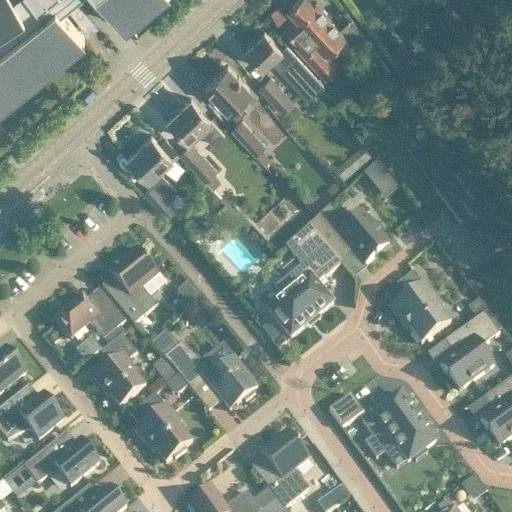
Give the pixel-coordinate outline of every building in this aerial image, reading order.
[(0,0),(0,104),(4,101),(3,100),(3,101),(0,97),(0,95),(20,80),(23,84),(24,85),(50,64),(49,63),(49,64),(46,59),(66,43),(70,47),(69,47),(70,48),(84,37),(60,7),(65,4),(77,19),(78,18),(77,17),(85,11),(85,12),(86,12),(76,0),(103,0),(123,25),(155,0),(0,0)] [(346,36),(328,17),(330,16),(316,1),(313,4),(309,0),(296,0),(288,9),(296,17),(284,28),(295,40),(293,42),(325,77),(338,66),(327,54),(346,36)] [(386,0),(396,10),(397,10),(407,0),(386,0)] [(467,0),(453,0),(463,11),(471,4),(467,0)] [(450,2),(440,11),(451,22),(447,26),(449,29),(464,16),(450,2)] [(278,6),(271,13),(279,22),(286,15),(278,6)] [(271,60),(308,99),(323,84),(287,45),(282,50),(278,45),(264,31),(245,49),(262,68),(271,60)] [(206,85),(219,100),(237,119),(247,109),(239,101),(250,89),(241,79),(227,65),(206,85)] [(281,111),(291,102),(293,100),(271,77),(259,88),(281,111)] [(169,119),(182,133),(188,140),(200,129),(214,145),(225,135),(204,113),(191,98),(169,119)] [(232,129),(255,154),(265,144),(242,119),(232,129)] [(416,144),(404,153),(419,173),(427,168),(442,188),(435,193),(460,227),(464,225),(468,230),(467,231),(469,234),(480,226),(486,222),(487,221),(486,220),(496,212),(435,130),(422,139),(421,138),(415,143),(416,144)] [(166,215),(176,207),(167,197),(176,189),(159,169),(172,157),(169,155),(175,149),(166,138),(160,144),(151,135),(128,157),(154,185),(145,193),(166,215)] [(179,153),(188,163),(204,181),(204,180),(212,189),(220,182),(212,173),(216,169),(200,152),(191,142),(179,153)] [(334,187),(327,195),(332,201),(340,193),(334,187)] [(212,190),(204,197),(213,207),(221,199),(212,190)] [(217,210),(201,225),(207,231),(223,215),(234,227),(241,221),(225,203),(217,210)] [(329,208),(311,227),(342,264),(354,255),(365,267),(389,247),(362,214),(345,228),(329,208)] [(511,233),(501,218),(490,226),(506,247),(511,242),(511,233)] [(310,227),(284,248),(285,249),(287,251),(301,268),(286,280),(294,290),(267,313),(291,341),(334,305),(318,286),(325,279),(326,280),(343,266),(311,228),(310,227)] [(222,250),(245,249),(244,232),(221,232),(222,250)] [(138,285),(155,272),(147,261),(146,262),(136,251),(109,273),(114,279),(102,289),(115,305),(134,327),(157,308),(138,285)] [(422,286),(413,274),(384,295),(393,307),(390,310),(400,324),(403,322),(421,346),(450,325),(432,301),(436,298),(425,284),(422,286)] [(243,295),(251,309),(280,290),(272,277),(243,295)] [(189,286),(179,295),(185,303),(192,310),(202,301),(201,300),(189,286)] [(108,348),(122,338),(116,331),(126,324),(99,292),(86,302),(82,297),(54,320),(71,341),(87,328),(90,325),(108,348)] [(472,308),(471,313),(476,321),(487,313),(479,303),(472,308)] [(440,366),(459,392),(493,367),(480,349),(499,336),(485,316),(445,345),(454,357),(440,366)] [(122,337),(122,338),(108,348),(100,355),(112,369),(107,372),(106,370),(93,380),(108,400),(111,398),(120,409),(136,397),(146,389),(130,371),(132,368),(128,363),(137,356),(134,353),(122,337)] [(280,337),(272,344),(278,351),(286,345),(280,337)] [(165,360),(179,377),(188,389),(208,414),(222,403),(230,413),(237,407),(243,402),(245,405),(256,397),(254,393),(257,391),(234,361),(214,376),(181,346),(165,360)] [(0,395),(10,387),(26,375),(8,353),(6,350),(0,354),(0,395)] [(170,369),(159,378),(166,386),(177,377),(170,369)] [(178,397),(188,389),(179,377),(166,387),(173,397),(178,397)] [(481,421),(500,446),(511,437),(511,379),(485,400),(494,412),(481,421)] [(39,442),(48,434),(64,422),(50,405),(50,403),(49,403),(44,397),(45,397),(44,396),(39,400),(29,388),(14,401),(0,411),(0,432),(8,443),(31,432),(39,442)] [(413,459),(416,463),(426,455),(424,452),(436,443),(401,395),(362,423),(374,439),(386,455),(397,470),(407,462),(408,463),(413,459)] [(178,427),(181,425),(167,407),(164,409),(155,397),(129,417),(139,429),(135,432),(152,455),(156,452),(166,465),(192,445),(178,427)] [(350,397),(329,412),(342,431),(364,415),(350,397)] [(351,430),(345,434),(349,440),(356,436),(351,430)] [(264,459),(251,469),(269,491),(277,501),(285,511),(301,499),(310,492),(294,473),(309,461),(287,433),(270,447),(260,455),(264,459)] [(24,469),(38,486),(58,473),(70,489),(100,466),(80,442),(79,443),(81,445),(77,448),(66,435),(24,469)] [(455,469),(467,485),(475,479),(464,463),(455,469)] [(16,476),(5,485),(14,496),(22,489),(23,484),(16,476)] [(481,482),(468,493),(481,509),(494,499),(481,482)] [(3,484),(0,486),(0,504),(0,505),(12,495),(4,485),(3,484)] [(59,511),(122,511),(126,509),(124,507),(127,505),(120,497),(118,499),(110,489),(98,498),(90,488),(59,511)] [(262,511),(277,501),(269,491),(253,502),(247,494),(226,509),(222,505),(211,489),(188,505),(192,511),(262,511)] [(336,494),(335,501),(339,507),(349,499),(342,490),(336,494)] [(283,511),(285,511),(277,501),(262,511),(283,511)] [(455,511),(448,502),(437,509),(439,511),(455,511)]
